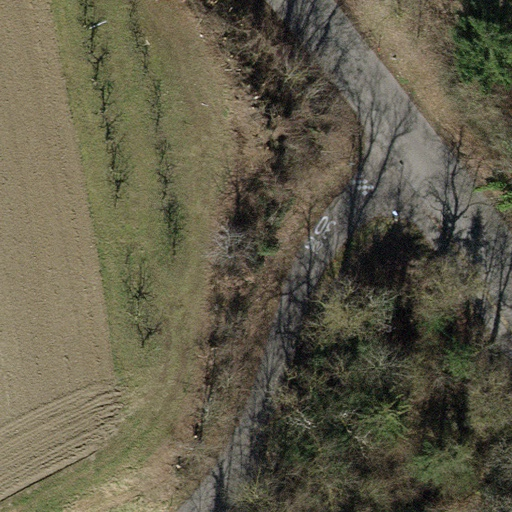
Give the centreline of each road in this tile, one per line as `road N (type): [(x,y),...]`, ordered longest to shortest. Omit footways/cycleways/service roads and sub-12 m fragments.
road 1 (residential): [(199,511),(245,444),(321,242),(414,144)]
road 2 (tertiary): [(414,144),(511,295)]
road 3 (tertiary): [(307,0),(414,144)]
